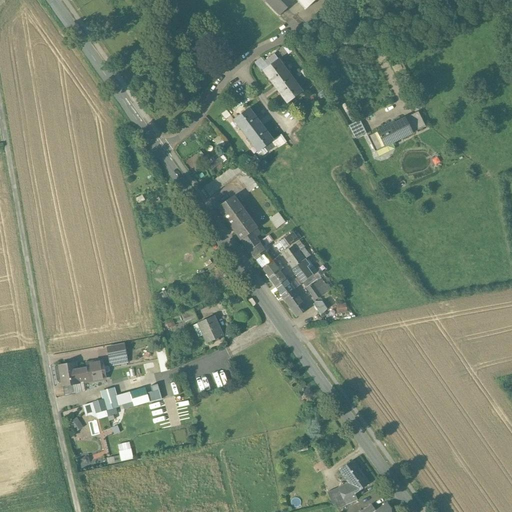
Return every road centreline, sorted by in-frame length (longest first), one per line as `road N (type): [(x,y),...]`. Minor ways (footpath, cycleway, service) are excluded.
road 1 (tertiary): [(160,153),(415,511)]
road 2 (unclassified): [(79,511),(0,93)]
road 3 (residential): [(160,153),(189,130),(238,63),(304,15)]
road 4 (tertiary): [(54,0),(160,153)]
